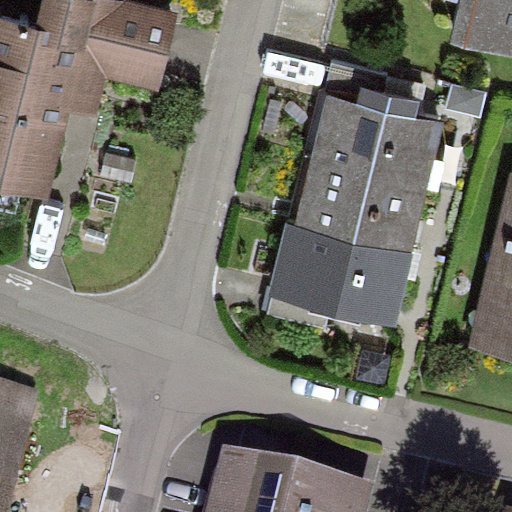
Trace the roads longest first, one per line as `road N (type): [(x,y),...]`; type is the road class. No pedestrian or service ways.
road 1 (residential): [(159,357),(247,0)]
road 2 (residential): [(159,357),(511,451)]
road 3 (residential): [(0,296),(159,357)]
road 4 (residential): [(141,511),(160,437),(159,357)]
